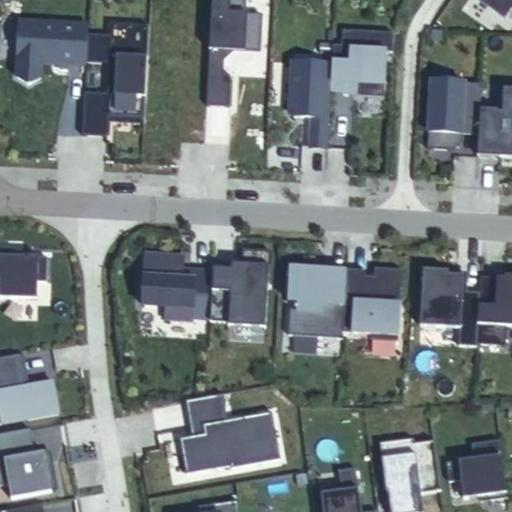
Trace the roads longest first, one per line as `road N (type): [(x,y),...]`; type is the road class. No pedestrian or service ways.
road 1 (residential): [(124,511),(101,385),(100,202)]
road 2 (residential): [(406,218),(100,202)]
road 3 (residential): [(406,218),(416,31),(436,0)]
